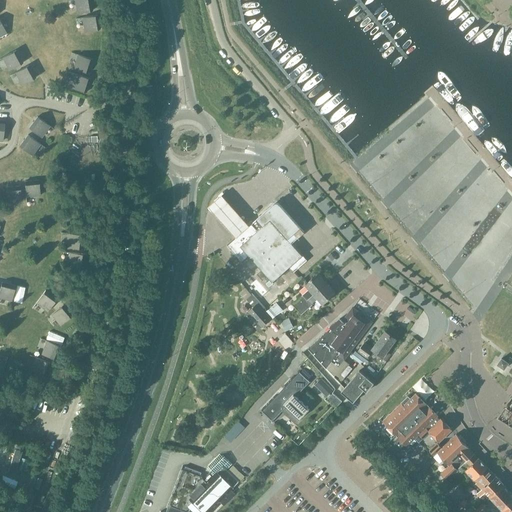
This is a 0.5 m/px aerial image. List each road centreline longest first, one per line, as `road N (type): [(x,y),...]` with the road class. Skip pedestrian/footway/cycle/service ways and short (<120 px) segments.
road 1 (primary): [(100,511),(172,299),(186,172)]
road 2 (secondary): [(440,322),(288,167),(265,156)]
road 3 (unclassified): [(440,322),(317,456)]
road 4 (residential): [(465,364),(442,373),(442,400),(511,484)]
road 5 (unclassified): [(294,133),(221,42),(210,0)]
